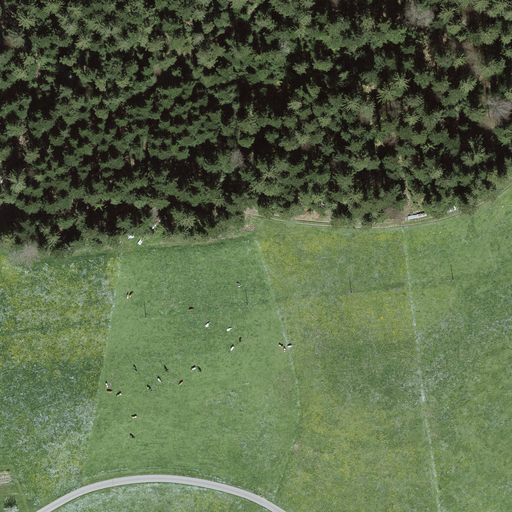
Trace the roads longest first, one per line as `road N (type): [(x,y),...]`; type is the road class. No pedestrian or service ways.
road 1 (track): [(0,226),(80,206),(223,207),(372,226),(460,213),(511,183)]
road 2 (track): [(280,511),(240,491),(157,477),(102,484),(42,511)]
